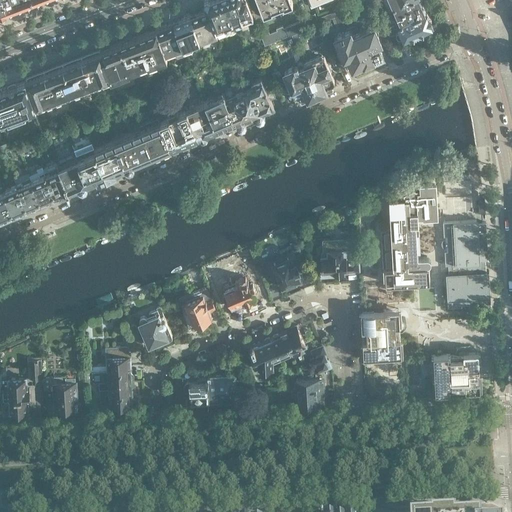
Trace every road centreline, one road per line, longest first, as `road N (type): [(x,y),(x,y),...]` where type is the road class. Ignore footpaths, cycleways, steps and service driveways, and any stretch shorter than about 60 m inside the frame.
road 1 (residential): [(0,241),(472,39)]
road 2 (residential): [(346,427),(335,298),(310,298),(158,363),(159,438)]
road 3 (tertiary): [(19,511),(384,492)]
road 4 (tertiary): [(346,427),(159,438)]
road 5 (residential): [(472,39),(494,98),(511,207)]
road 6 (tertiary): [(511,418),(346,427)]
road 7 (tertiary): [(159,438),(0,446)]
road 8 (tertiary): [(131,0),(0,50)]
road 9 (tertiary): [(384,492),(479,487),(511,495)]
